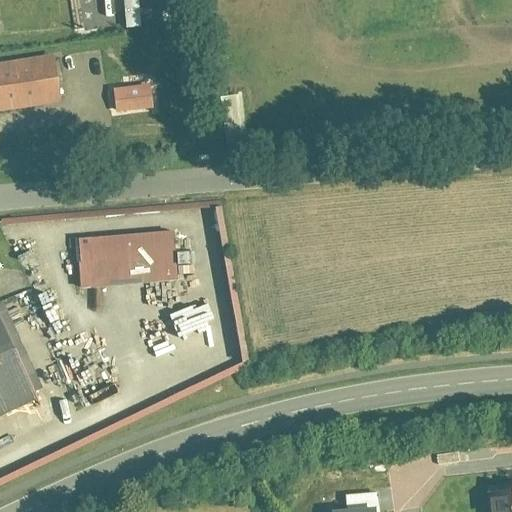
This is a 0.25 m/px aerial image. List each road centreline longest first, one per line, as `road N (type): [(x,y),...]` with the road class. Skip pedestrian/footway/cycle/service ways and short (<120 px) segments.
road 1 (residential): [(511,158),(0,201)]
road 2 (secondary): [(511,382),(291,415),(180,447),(33,511)]
road 3 (residential): [(414,511),(407,471),(511,459)]
